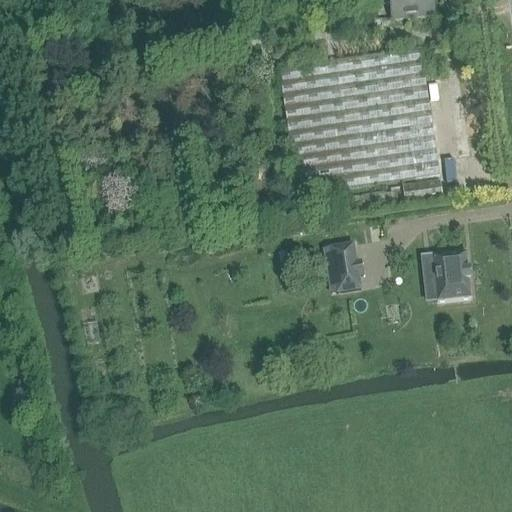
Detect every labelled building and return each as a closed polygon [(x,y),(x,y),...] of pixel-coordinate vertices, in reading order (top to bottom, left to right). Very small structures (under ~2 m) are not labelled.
[(389,0),(392,22),(434,18),(432,0),(389,0)] [(278,72),(297,199),(440,177),(421,50),(278,72)] [(402,189),(403,192),(405,208),(405,209),(443,203),(440,183),(402,189)] [(367,215),(405,208),(403,192),(364,199),(367,215)] [(353,246),(329,250),(337,296),(361,292),(353,246)] [(466,254),(432,258),(437,304),(471,300),(469,282),(470,282),(470,281),(469,281),(469,275),(469,273),(469,272),(468,272),(466,254)]
